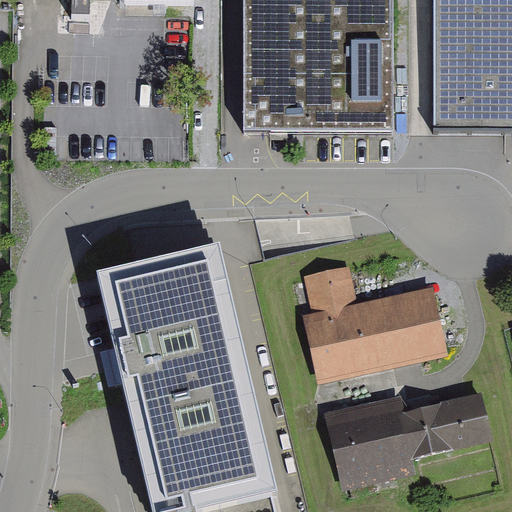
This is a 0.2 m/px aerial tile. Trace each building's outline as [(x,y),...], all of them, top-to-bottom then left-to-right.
[(71,0),(72,16),(90,16),(90,0),(71,0)] [(393,0),(243,0),(244,136),(394,136),(393,0)] [(511,0),(434,0),(434,135),(511,135),(511,0)] [(398,82),(397,105),(409,105),(410,83),(398,82)] [(218,231),(101,258),(159,510),(165,509),(165,511),(275,511),(270,487),(276,486),(218,231)] [(311,313),(304,315),(319,383),(449,355),(434,287),(356,304),(348,265),(302,275),(311,313)] [(482,399),(404,417),(415,460),(492,443),(482,399)] [(415,460),(404,417),(400,400),(327,417),(345,491),(418,474),(415,460)]
